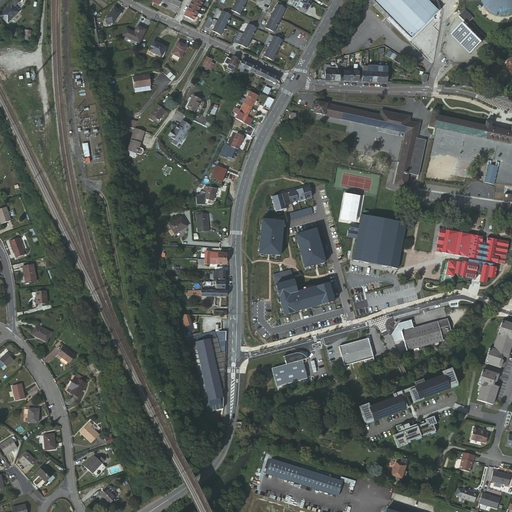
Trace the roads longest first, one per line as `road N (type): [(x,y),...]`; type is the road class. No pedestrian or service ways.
road 1 (tertiary): [(292,81),(258,143),(239,201),(235,353)]
road 2 (residential): [(511,106),(463,93),(292,81)]
road 3 (tertiary): [(235,353),(221,450),(204,473),(149,511)]
road 4 (residential): [(292,81),(124,0)]
road 5 (residential): [(72,490),(59,405),(38,364),(5,329)]
road 6 (unclassified): [(352,325),(465,296),(511,311)]
road 7 (unclassified): [(235,353),(352,325)]
road 8 (unknown): [(297,340),(280,280),(336,267)]
